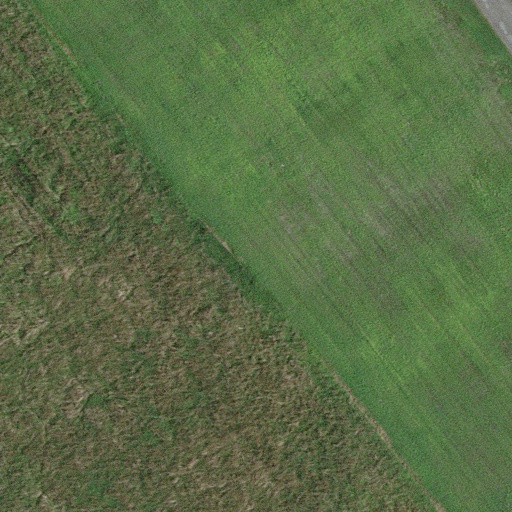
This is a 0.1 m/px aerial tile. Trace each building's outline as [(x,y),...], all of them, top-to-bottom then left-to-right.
[(112,95),(267,0),(37,0),(73,59),(85,51),(112,95)] [(188,190),(451,0),(289,0),(133,113),(188,190)] [(464,19),(195,184),(224,232),(493,67),(464,19)] [(323,343),(511,228),(511,85),(502,68),(345,164),(351,174),(250,235),(290,302),(296,298),(323,343)] [(364,399),(511,308),(511,237),(332,347),(364,399)] [(511,329),(388,405),(435,483),(511,435),(511,329)] [(511,511),(511,459),(463,492),(476,511),(511,511)]
